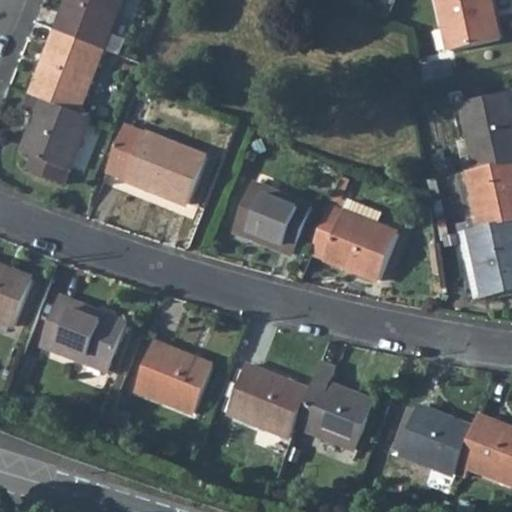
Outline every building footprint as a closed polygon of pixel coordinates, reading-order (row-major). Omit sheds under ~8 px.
[(65,0),(53,33),(98,51),(118,0),(65,0)] [(490,0),(439,0),(451,51),(500,38),(490,0)] [(53,33),(28,98),(73,115),(98,51),(53,33)] [(452,61),(445,62),(449,78),(456,77),(452,61)] [(445,62),(422,67),(425,83),(449,78),(445,62)] [(511,127),(503,92),(455,104),(471,172),(511,162),(511,127)] [(35,116),(20,155),(31,159),(66,173),(86,120),(73,115),(28,98),(23,112),(35,116)] [(123,121),(105,166),(189,196),(205,152),(123,121)] [(66,173),(31,159),(26,172),(61,186),(66,173)] [(511,162),(471,172),(464,174),(477,229),(511,220),(511,162)] [(248,179),(230,225),(291,248),(309,202),(248,179)] [(340,208),(322,253),(377,273),(394,229),(340,208)] [(511,220),(477,229),(465,232),(478,289),(511,281),(511,220)] [(0,266),(0,319),(14,325),(32,278),(0,266)] [(59,294),(41,341),(110,367),(128,321),(59,294)] [(156,339),(139,382),(197,405),(215,362),(156,339)] [(310,387),(296,422),(356,446),(375,401),(329,381),(339,359),(324,353),(310,387)] [(229,408),(292,433),(296,422),(310,387),(249,361),(229,408)] [(396,453),(451,476),(456,463),(470,429),(415,407),(396,453)] [(470,429),(456,463),(511,486),(511,433),(474,417),(470,429)]
